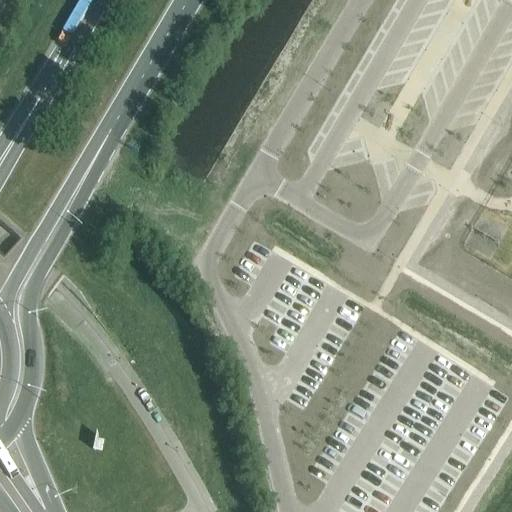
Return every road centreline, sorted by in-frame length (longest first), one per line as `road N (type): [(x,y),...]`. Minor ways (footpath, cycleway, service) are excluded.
road 1 (unclassified): [(363,0),(203,271),(239,327),(288,511)]
road 2 (primary): [(16,421),(32,377),(29,292),(71,197)]
road 3 (primary): [(71,197),(188,0)]
road 4 (primary): [(96,0),(0,159)]
road 5 (primary): [(1,313),(12,281),(71,197)]
